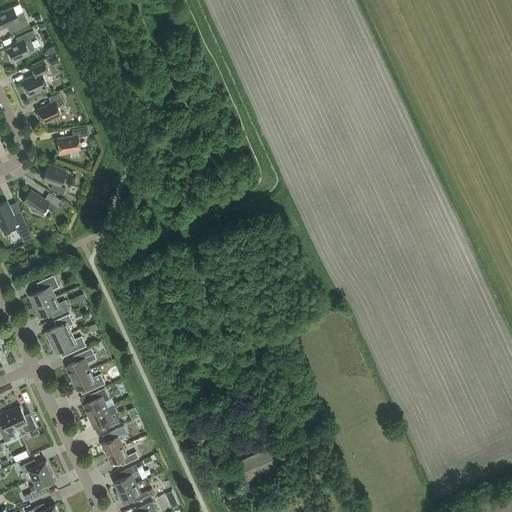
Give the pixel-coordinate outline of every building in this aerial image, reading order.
[(0,28),(13,23),(16,30),(29,24),(23,12),(16,15),(13,7),(0,12),(0,28)] [(36,22),(42,19),(40,14),(33,17),(36,22)] [(40,31),(46,29),(43,23),(38,25),(40,31)] [(12,60),(29,52),(34,50),(34,47),(30,38),(35,35),(33,29),(15,37),(18,43),(6,48),(12,60)] [(55,54),(48,58),(51,65),(59,62),(55,54)] [(28,96),(48,86),(42,74),(48,71),(44,62),(31,68),(34,74),(21,80),(28,96)] [(66,95),(73,92),(70,87),(63,90),(66,95)] [(51,118),(61,113),(58,107),(64,103),(59,92),(48,97),(51,103),(37,109),(39,112),(38,113),(37,115),(39,118),(41,119),(42,119),(43,122),(45,121),(46,121),(50,120),(51,118)] [(57,138),(60,155),(69,153),(69,151),(80,149),(78,136),(89,134),(87,126),(72,129),(73,135),(57,138)] [(87,162),(84,167),(90,170),(93,164),(87,162)] [(52,183),(51,189),(64,193),(66,187),(60,186),(65,169),(48,163),(43,180),(52,183)] [(31,189),(22,201),(40,213),(49,201),(56,206),(61,200),(49,192),(45,198),(31,189)] [(17,229),(20,235),(29,231),(20,211),(13,215),(6,200),(0,203),(0,225),(1,229),(14,223),(17,229)] [(14,223),(1,229),(4,235),(11,232),(10,232),(17,229),(14,223)] [(34,305),(55,296),(52,289),(59,286),(54,274),(37,282),(40,289),(29,294),(34,305)] [(55,296),(34,305),(39,316),(51,311),(53,317),(70,309),(65,299),(58,303),(55,296)] [(51,342),(72,332),(69,326),(74,323),(69,313),(55,320),(57,326),(46,331),(51,342)] [(67,348),(70,353),(86,345),(82,336),(75,339),(72,332),(51,342),(56,353),(67,348)] [(72,377),(90,369),(87,362),(97,358),(92,348),(73,356),(76,361),(66,366),(72,377)] [(94,377),(90,369),(72,377),(77,389),(87,385),(89,390),(105,383),(101,373),(94,377)] [(119,375),(114,370),(109,375),(115,380),(119,375)] [(89,415),(108,407),(105,400),(110,398),(105,388),(91,394),(93,399),(84,404),(89,415)] [(136,417),(144,413),(140,404),(132,407),(136,417)] [(28,431),(37,427),(31,415),(26,418),(20,405),(10,410),(18,427),(22,425),(25,430),(28,431)] [(89,415),(92,422),(95,427),(104,423),(107,428),(121,422),(116,411),(111,414),(108,407),(89,415)] [(8,431),(18,427),(10,410),(0,414),(6,427),(0,429),(6,441),(11,439),(8,431)] [(106,453),(123,445),(119,435),(127,431),(124,425),(111,431),(114,437),(101,443),(106,453)] [(38,429),(31,433),(33,438),(40,435),(38,429)] [(123,445),(106,453),(111,463),(123,457),(126,463),(139,457),(136,451),(128,455),(123,445)] [(235,463),(244,483),(281,466),(272,446),(235,463)] [(27,449),(14,455),(16,461),(29,455),(27,449)] [(143,459),(146,465),(153,462),(152,459),(156,458),(154,454),(143,459)] [(33,478),(51,470),(46,460),(34,466),(31,460),(20,465),(25,475),(31,473),(33,478)] [(119,491),(137,483),(134,478),(141,475),(136,464),(125,469),(127,475),(115,481),(119,491)] [(26,500),(46,492),(43,486),(56,480),(51,470),(33,478),(36,484),(30,487),(32,491),(24,495),(26,500)] [(124,501),(136,495),(139,501),(152,495),(149,489),(141,493),(137,483),(119,491),(124,501)] [(172,491),(166,494),(169,499),(175,497),(172,491)] [(154,511),(157,511),(153,500),(141,506),(144,511),(142,511),(154,511)]
